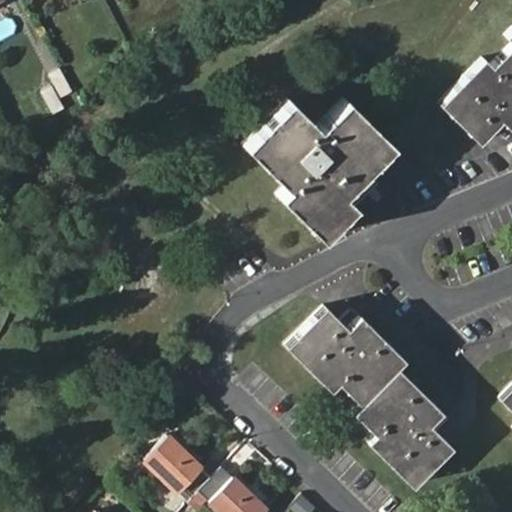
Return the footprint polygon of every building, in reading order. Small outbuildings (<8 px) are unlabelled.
[(509,39),(487,61),(479,54),(435,98),(477,139),(499,116),(511,127),(511,20),(502,31),(509,39)] [(58,67),(47,73),(59,96),(71,90),(58,67)] [(51,84),(39,90),(52,114),(63,108),(51,84)] [(239,142),(283,183),(274,192),(319,234),(372,178),(362,168),(390,140),(341,93),(313,123),(284,95),(239,142)] [(335,380),(357,401),(349,409),(371,431),(363,440),(410,485),(449,445),(425,422),(438,410),(392,366),(402,355),(356,311),(345,323),(323,301),(282,342),(328,387),(335,380)] [(511,380),(497,396),(511,410),(511,380)] [(140,459),(184,502),(192,492),(207,506),(214,511),(258,511),(262,509),(217,466),(207,476),(163,434),(140,459)] [(201,511),(207,506),(192,492),(184,502),(194,511),(201,511)]
